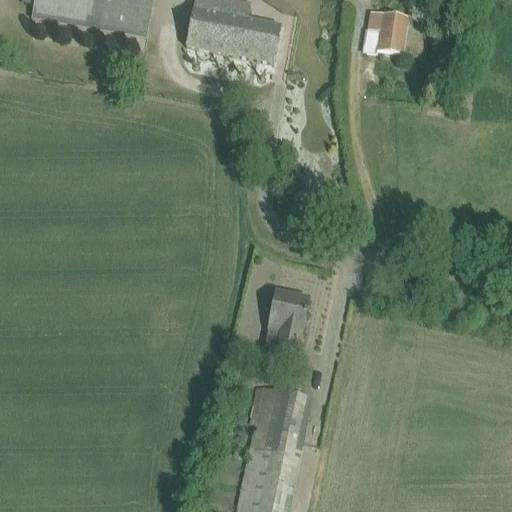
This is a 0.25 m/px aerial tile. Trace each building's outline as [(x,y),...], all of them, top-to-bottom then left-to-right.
[(147,39),(153,0),(34,0),(31,19),(147,39)] [(274,67),(278,47),(281,30),(247,23),(250,10),(227,6),(224,18),(193,12),(186,50),(274,67)] [(402,57),(405,36),(407,21),(371,16),(369,32),(380,34),(378,54),(402,57)] [(70,86),(73,66),(29,58),(25,78),(70,86)] [(298,350),(304,322),(308,303),(276,296),(265,344),(298,350)] [(256,428),(238,511),(286,511),(310,402),(263,392),(255,390),(248,426),(256,428)]
